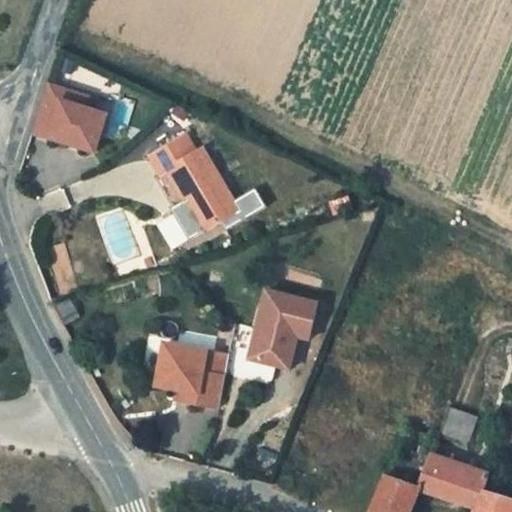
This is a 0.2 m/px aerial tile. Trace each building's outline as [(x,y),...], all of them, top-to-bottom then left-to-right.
[(44,86),(26,135),(90,158),(103,119),(79,110),(57,103),(61,92),(44,86)] [(83,100),(61,92),(57,103),(79,110),(83,100)] [(187,135),(151,157),(162,174),(168,171),(186,200),(190,198),(208,228),(239,209),(203,149),(197,153),(187,135)] [(264,295),(245,364),(284,375),(293,338),(306,342),(315,309),(264,295)] [(215,406),(218,376),(198,373),(202,353),(162,347),(155,386),(173,389),(183,391),(182,400),(215,406)] [(173,389),(172,399),(182,401),(182,400),(183,391),(173,389)] [(468,443),(478,416),(453,407),(443,434),(468,443)] [(511,423),(507,422),(503,439),(511,441),(511,423)] [(511,511),(511,499),(480,489),(482,479),(485,471),(428,450),(424,462),(416,487),(415,490),(472,507),(470,511),(511,511)] [(393,453),(383,477),(416,487),(424,462),(393,453)] [(416,487),(383,477),(369,511),(408,511),(415,490),(416,487)] [(511,487),(482,479),(480,489),(511,499),(511,487)]
